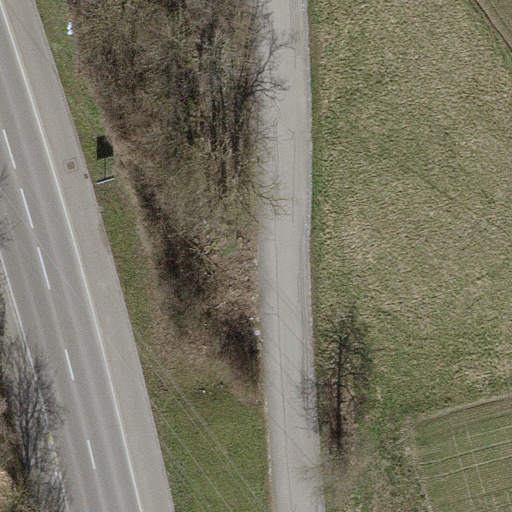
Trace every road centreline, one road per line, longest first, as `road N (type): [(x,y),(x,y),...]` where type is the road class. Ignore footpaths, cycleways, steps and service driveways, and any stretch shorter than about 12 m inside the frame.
road 1 (unclassified): [(301,511),(273,0)]
road 2 (primary): [(105,511),(0,109)]
